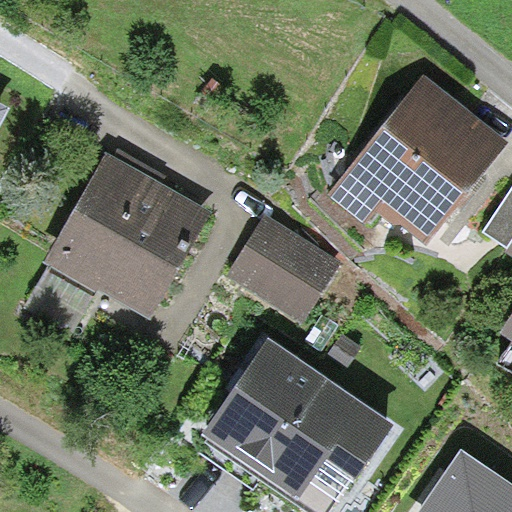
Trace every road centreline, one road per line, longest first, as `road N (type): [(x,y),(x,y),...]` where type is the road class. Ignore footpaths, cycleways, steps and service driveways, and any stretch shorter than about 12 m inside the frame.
road 1 (residential): [(0,422),(138,511)]
road 2 (residential): [(511,92),(408,0)]
